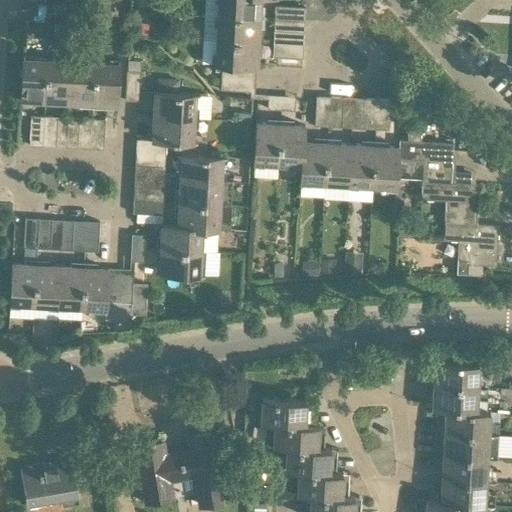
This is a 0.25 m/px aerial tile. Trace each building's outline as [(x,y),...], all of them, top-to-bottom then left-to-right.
[(144,0),(144,10),(155,10),(155,0),(144,0)] [(213,0),(213,2),(219,2),(218,16),(257,19),(258,0),(213,0)] [(273,19),(303,21),(304,8),(274,7),(273,19)] [(256,42),(257,19),(217,16),(216,40),(256,42)] [(139,35),(147,35),(148,22),(139,22),(139,35)] [(273,31),(272,43),(302,45),(302,33),(273,31)] [(255,66),(256,42),(216,40),(215,64),(220,65),(251,66),(255,66)] [(301,59),(301,45),(272,43),(271,57),(301,59)] [(44,99),(47,58),(22,57),(20,98),(44,99)] [(68,100),(70,60),(47,58),(44,99),(68,100)] [(91,102),(94,61),(70,60),(68,100),(91,102)] [(126,60),(126,70),(140,71),(140,61),(126,60)] [(94,61),(91,102),(116,103),(119,62),(94,61)] [(250,79),(251,66),(220,65),(220,73),(220,78),(250,79)] [(138,102),(140,71),(126,70),(124,101),(138,102)] [(249,92),(250,79),(220,78),(219,90),(249,92)] [(153,116),(198,118),(199,94),(196,94),(155,92),(153,116)] [(423,112),(430,103),(431,103),(422,94),(414,103),(423,112)] [(327,127),(329,97),(314,96),(313,126),(327,127)] [(329,97),(327,127),(339,128),(341,98),(329,97)] [(281,110),(281,100),(266,99),(266,109),(281,110)] [(364,99),(363,129),(375,130),(376,100),(364,99)] [(294,110),(294,101),(281,100),(281,110),(294,110)] [(376,100),(375,130),(387,130),(389,101),(376,100)] [(239,113),(238,120),(250,121),(250,113),(239,113)] [(42,146),(43,117),(30,116),(28,145),(42,146)] [(136,139),(135,151),(165,153),(165,142),(194,143),(195,128),(197,128),(198,118),(153,116),(152,139),(136,139)] [(43,117),(42,146),(53,147),(55,117),(43,117)] [(78,119),(77,148),(89,149),(90,120),(78,119)] [(90,120),(89,149),(102,150),(104,120),(90,120)] [(255,124),(252,168),(263,169),(263,165),(278,166),(280,125),(267,125),(255,124)] [(303,141),(304,127),(280,125),(278,166),(290,167),(290,170),(299,171),(298,187),(299,187),(299,184),(301,156),(303,156),(303,141)] [(397,178),(396,190),(407,191),(407,178),(421,179),(421,181),(450,182),(450,162),(452,143),(420,141),(420,128),(408,128),(407,141),(399,140),(399,146),(398,146),(396,178),(397,178)] [(300,171),(299,184),(324,185),(327,142),(313,141),(303,141),(303,156),(301,156),(300,171)] [(348,189),(350,143),(327,142),(324,185),(336,185),(336,189),(348,189)] [(372,187),(374,145),(350,143),(348,189),(356,190),(356,186),(372,187)] [(396,178),(398,146),(374,145),(372,187),(385,188),(384,192),(396,193),(397,178),(396,178)] [(135,151),(134,165),(164,166),(165,153),(135,151)] [(179,154),(178,179),(222,182),(222,173),(223,157),(223,156),(179,154)] [(231,182),(225,182),(178,179),(177,187),(176,203),(231,206),(231,182)] [(421,181),(420,199),(444,200),(443,222),(473,224),(474,202),(473,202),(475,183),(474,183),(450,182),(421,181)] [(133,186),(132,199),(162,201),(163,188),(133,186)] [(132,199),(131,213),(135,213),(162,214),(162,201),(132,199)] [(177,203),(176,224),(192,224),(192,229),(203,230),(206,230),(217,230),(223,231),(230,231),(231,206),(220,205),(177,203)] [(36,248),(38,219),(25,218),(23,247),(36,248)] [(38,219),(36,248),(48,249),(50,220),(38,219)] [(84,251),(85,222),(73,222),(72,251),(84,251)] [(85,222),(84,251),(96,252),(98,223),(85,222)] [(443,222),(442,240),(457,241),(455,274),(465,274),(466,262),(485,263),(495,264),(496,252),(497,242),(498,225),(473,224),(443,222)] [(160,236),(160,249),(202,252),(203,238),(203,230),(192,229),(192,224),(176,224),(161,223),(161,226),(161,236),(160,236)] [(134,248),(144,249),(144,235),(134,235),(134,248)] [(143,261),(144,249),(134,248),(133,261),(143,261)] [(159,264),(158,273),(201,275),(201,266),(202,252),(160,249),(159,264)] [(361,273),(362,258),(344,257),(343,272),(361,273)] [(318,261),(301,260),(300,274),(317,275),(318,261)] [(466,262),(465,274),(470,275),(476,275),(479,275),(484,275),(485,263),(466,262)] [(283,263),(274,263),(273,275),(282,276),(283,263)] [(334,263),(320,263),(319,273),(334,274),(334,263)] [(11,264),(9,305),(18,306),(33,307),(36,265),(11,264)] [(33,307),(33,318),(56,320),(56,318),(57,311),(57,308),(59,266),(36,265),(33,307)] [(59,266),(57,308),(66,309),(81,310),(83,268),(59,266)] [(83,268),(81,310),(95,310),(94,314),(104,314),(117,315),(117,321),(130,322),(130,315),(131,304),(118,303),(105,302),(107,273),(107,269),(83,268)] [(107,273),(105,302),(118,303),(120,274),(107,273)] [(120,274),(118,303),(131,304),(132,275),(120,274)] [(145,316),(146,304),(131,304),(130,315),(145,316)] [(432,374),(431,384),(476,387),(477,375),(478,363),(477,363),(433,361),(432,374)] [(511,365),(488,365),(488,373),(511,374),(511,365)] [(431,384),(430,407),(475,410),(476,398),(486,399),(487,387),(476,387),(431,384)] [(260,398),(258,421),(271,422),(310,424),(310,413),(304,413),(305,401),(260,398)] [(430,407),(430,408),(443,409),(441,431),(441,432),(487,434),(488,423),(488,411),(486,411),(484,411),(475,410),(430,407)] [(271,422),(270,445),(284,446),(321,448),(321,438),(315,437),(316,425),(310,424),(271,422)] [(441,432),(440,455),(486,457),(495,458),(497,458),(498,435),(487,434),(441,432)] [(140,475),(135,476),(137,486),(142,485),(145,503),(162,500),(159,482),(171,480),(197,476),(202,506),(222,503),(221,492),(239,489),(230,437),(212,440),(211,435),(187,439),(188,450),(165,454),(163,443),(136,448),(140,475)] [(284,446),(282,469),(296,470),(333,472),(334,462),(328,461),(329,449),(321,448),(284,446)] [(440,455),(439,478),(484,481),(485,468),(486,457),(440,455)] [(43,465),(21,469),(27,506),(60,500),(61,507),(79,504),(77,497),(78,497),(71,460),(55,463),(56,466),(44,469),(43,465)] [(296,470),(294,493),(308,494),(346,496),(347,484),(341,484),(342,473),(333,472),(296,470)] [(439,478),(437,501),(469,504),(483,504),(484,492),(484,491),(484,481),(439,478)] [(308,494),(306,511),(357,511),(358,509),(352,509),(353,497),(346,496),(308,494)] [(424,501),(423,511),(468,511),(469,504),(437,501),(424,501)]
